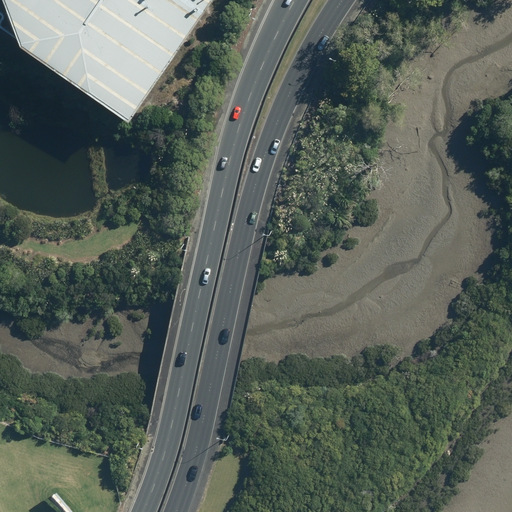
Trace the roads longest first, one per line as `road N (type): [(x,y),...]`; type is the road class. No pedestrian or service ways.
road 1 (primary): [(341,0),(294,81),(257,173),(205,428),(177,511)]
road 2 (primary): [(144,511),(236,140),(291,0)]
